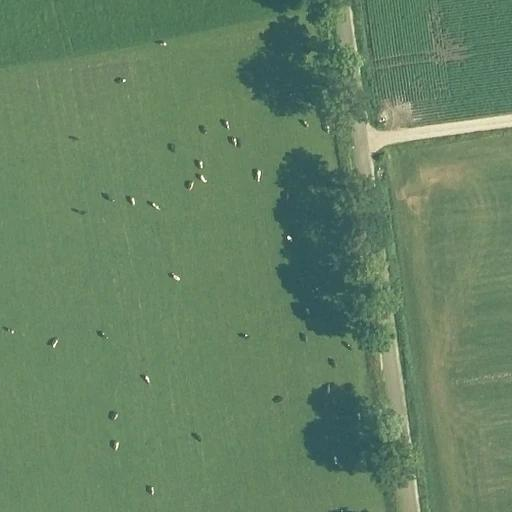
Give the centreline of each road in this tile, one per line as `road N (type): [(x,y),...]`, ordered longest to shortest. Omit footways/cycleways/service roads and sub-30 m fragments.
road 1 (unclassified): [(406,511),(337,0)]
road 2 (track): [(511,122),(357,143)]
